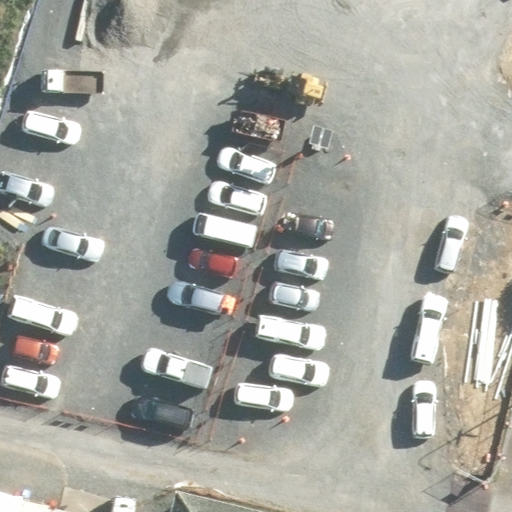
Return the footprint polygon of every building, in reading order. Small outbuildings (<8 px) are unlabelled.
[(0,0),(0,17),(34,25),(39,0),(0,0)] [(256,38),(266,0),(111,0),(104,26),(218,58),(226,30),(256,38)] [(299,0),(298,5),(497,53),(509,0),(299,0)] [(435,58),(296,21),(282,75),(421,112),(435,58)] [(221,164),(176,398),(273,417),(301,272),(324,276),(341,187),(221,164)] [(214,511),(167,501),(164,511),(214,511)]
